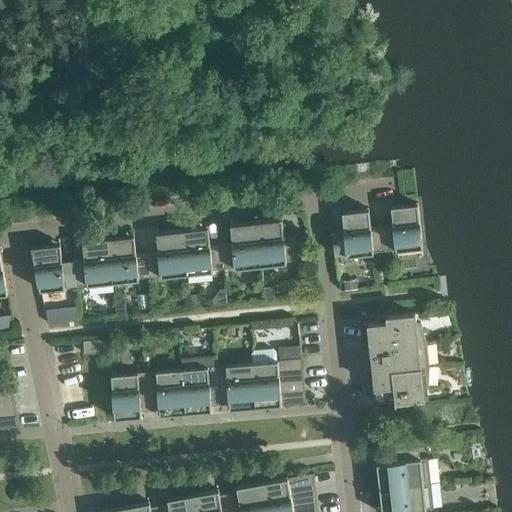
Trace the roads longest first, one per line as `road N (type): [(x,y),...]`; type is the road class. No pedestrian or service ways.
road 1 (residential): [(317,199),(351,511)]
road 2 (residential): [(12,231),(317,199)]
road 3 (residential): [(70,511),(12,231)]
